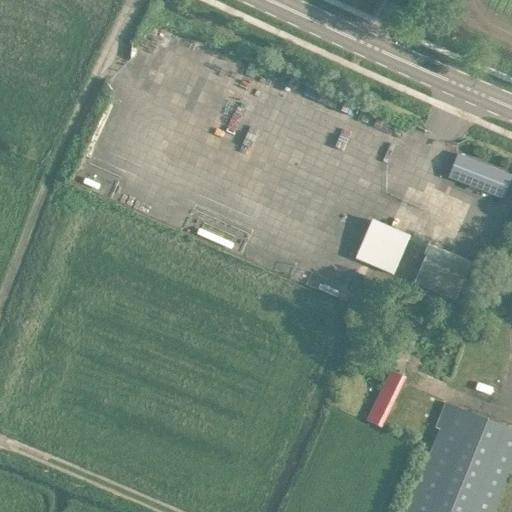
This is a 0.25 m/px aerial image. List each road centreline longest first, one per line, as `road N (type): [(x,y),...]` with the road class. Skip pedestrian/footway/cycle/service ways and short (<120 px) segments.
road 1 (tertiary): [(511,106),(267,0)]
road 2 (track): [(0,304),(81,108)]
road 3 (track): [(0,440),(168,511)]
